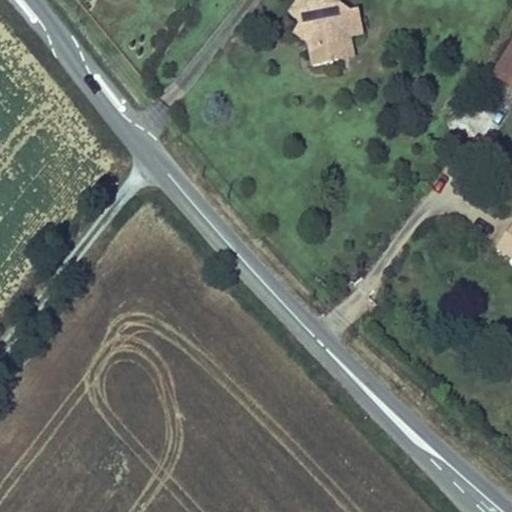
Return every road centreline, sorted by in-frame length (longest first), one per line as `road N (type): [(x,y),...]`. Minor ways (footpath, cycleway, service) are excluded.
road 1 (tertiary): [(327,352),(25,0)]
road 2 (track): [(154,156),(0,354)]
road 3 (tertiary): [(511,506),(327,352)]
road 4 (tertiary): [(327,352),(380,422),(474,511)]
